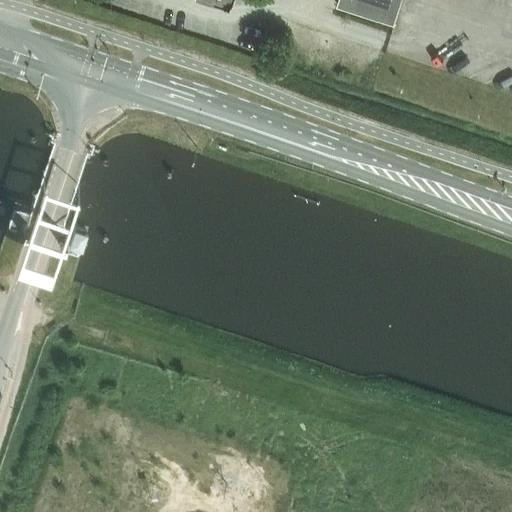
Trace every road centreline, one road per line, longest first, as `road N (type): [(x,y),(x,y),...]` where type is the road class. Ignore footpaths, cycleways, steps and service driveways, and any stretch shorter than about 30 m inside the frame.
road 1 (secondary): [(511,218),(349,154),(91,71)]
road 2 (tertiary): [(0,357),(91,71)]
